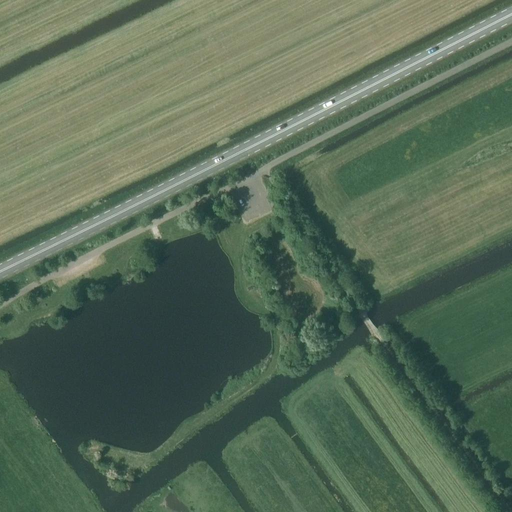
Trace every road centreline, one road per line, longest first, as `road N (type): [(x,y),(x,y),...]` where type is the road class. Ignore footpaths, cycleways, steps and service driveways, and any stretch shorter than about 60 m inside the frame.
road 1 (unclassified): [(0,304),(511,41)]
road 2 (secondary): [(0,269),(511,14)]
